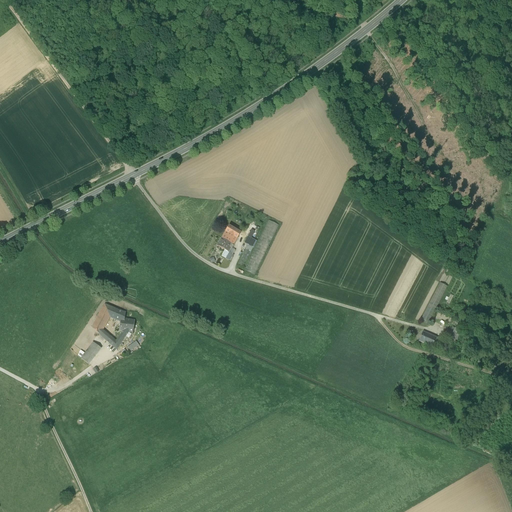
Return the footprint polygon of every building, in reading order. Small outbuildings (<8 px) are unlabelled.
[(268,221),(244,271),(254,276),(279,226),(268,221)] [(240,233),(229,226),(225,232),(237,238),(240,233)] [(237,238),(225,232),(222,238),(233,245),(237,238)] [(251,238),(248,237),(244,244),(247,245),(253,248),(257,241),(254,240),(251,238)] [(233,245),(222,238),(217,246),(224,250),(221,256),(226,259),(229,253),(227,252),(230,248),(231,249),(233,245)] [(247,245),(237,264),(244,267),(253,248),(247,245)] [(440,283),(420,320),(428,324),(436,308),(447,287),(440,283)] [(104,304),(93,324),(92,327),(100,335),(103,331),(110,318),(115,309),(113,308),(105,305),(104,304)] [(125,313),(115,309),(110,318),(120,322),(121,318),(125,319),(125,314),(125,313)] [(127,319),(125,319),(121,318),(120,322),(119,331),(129,333),(131,333),(132,333),(135,320),(127,319)] [(462,332),(455,328),(449,339),(455,343),(456,343),(462,332)] [(110,337),(103,331),(100,335),(107,341),(110,337)] [(129,333),(123,332),(116,342),(113,340),(113,341),(112,341),(109,343),(116,350),(124,339),(129,333)] [(423,332),(419,341),(429,346),(430,342),(428,341),(428,340),(425,338),(427,334),(423,332)] [(436,338),(427,334),(425,338),(428,340),(428,341),(430,342),(429,346),(432,347),(436,338)] [(446,342),(436,338),(432,347),(444,353),(448,344),(448,343),(446,342)] [(136,341),(128,347),(131,351),(139,346),(136,341)] [(91,345),(84,354),(92,360),(99,351),(94,348),(91,345)] [(92,360),(84,354),(81,358),(89,364),(92,360)]
